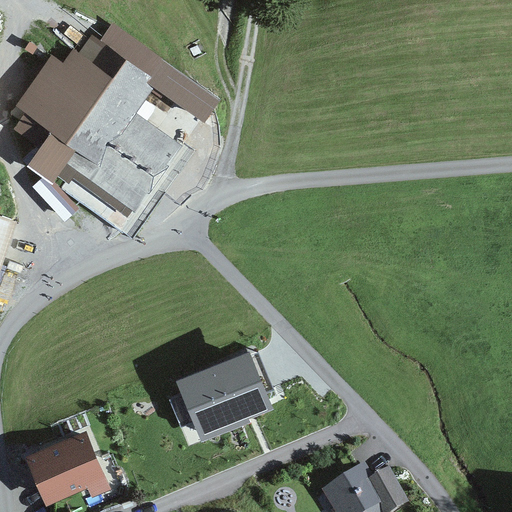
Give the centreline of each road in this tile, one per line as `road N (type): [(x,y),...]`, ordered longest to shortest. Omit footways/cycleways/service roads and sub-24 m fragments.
road 1 (unclassified): [(226,191),(511,163)]
road 2 (residential): [(190,213),(367,411)]
road 3 (residential): [(367,411),(353,424),(144,511)]
road 4 (unclassified): [(0,342),(23,307),(56,283),(190,213)]
road 5 (residential): [(226,191),(257,0)]
road 6 (residential): [(367,411),(453,511)]
